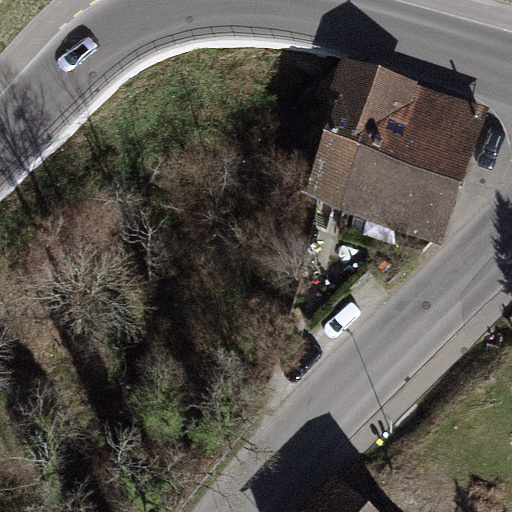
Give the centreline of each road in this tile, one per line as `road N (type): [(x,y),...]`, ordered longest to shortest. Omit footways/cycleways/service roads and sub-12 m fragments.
road 1 (tertiary): [(241,511),(308,432),(511,225)]
road 2 (secondary): [(287,0),(511,72)]
road 3 (secondary): [(0,116),(124,9),(159,0)]
